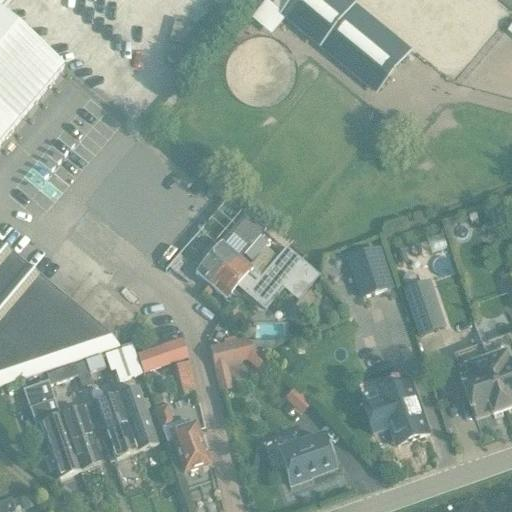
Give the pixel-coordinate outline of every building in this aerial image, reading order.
[(0,0),(0,15),(12,0),(0,0)] [(279,0),(272,8),(374,95),(410,53),(348,0),(279,0)] [(0,145),(63,71),(0,16),(0,145)] [(179,257),(215,214),(223,205),(146,139),(138,148),(102,191),(179,257)] [(221,243),(195,274),(210,287),(226,267),(231,270),(240,260),(262,234),(243,218),(221,243)] [(0,391),(119,350),(0,250),(0,391)] [(392,289),(379,251),(350,261),(363,299),(392,289)] [(404,251),(396,254),(400,265),(408,262),(404,251)] [(226,267),(210,287),(227,301),(250,273),(253,270),(240,260),(231,270),(226,267)] [(446,330),(434,296),(407,305),(419,339),(446,330)] [(484,347),(507,415),(511,412),(511,342),(510,338),(484,347)] [(144,375),(187,361),(181,342),(137,356),(144,375)] [(237,342),(208,349),(210,356),(216,378),(219,395),(231,393),(226,368),(242,365),(237,342)] [(507,415),(484,347),(454,357),(477,422),(493,416),(495,419),(507,415)] [(107,381),(100,359),(73,367),(77,378),(82,391),(92,387),(92,386),(107,381)] [(120,383),(141,375),(137,363),(116,370),(120,383)] [(73,367),(45,377),(47,384),(49,388),(77,378),(73,367)] [(391,430),(398,448),(430,436),(412,388),(380,400),(382,404),(365,410),(375,436),(391,430)] [(29,416),(52,407),(45,390),(23,399),(29,416)] [(116,397),(126,426),(136,455),(157,448),(137,390),(116,397)] [(126,426),(116,397),(97,404),(108,433),(126,426)] [(71,446),(92,438),(81,409),(61,416),(71,446)] [(174,430),(169,416),(166,409),(154,413),(162,434),(174,430)] [(49,453),(71,446),(61,416),(38,424),(49,453)] [(126,426),(108,433),(109,438),(102,441),(110,465),(136,455),(126,426)] [(169,437),(172,444),(184,476),(208,466),(193,428),(184,431),(169,437)] [(92,438),(71,446),(81,475),(102,467),(92,438)] [(289,487),(335,471),(324,440),(278,456),(289,487)] [(71,446),(49,453),(59,483),(81,475),(71,446)]
